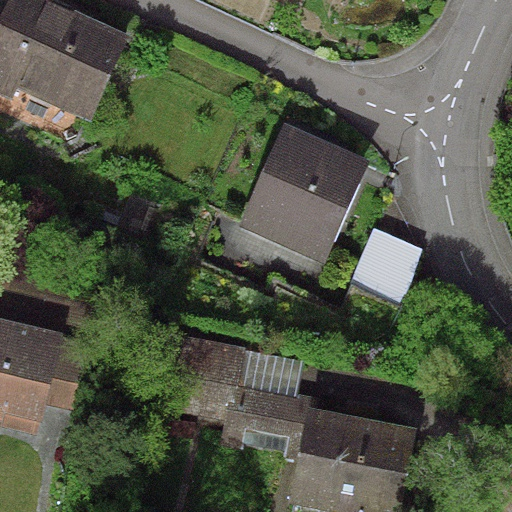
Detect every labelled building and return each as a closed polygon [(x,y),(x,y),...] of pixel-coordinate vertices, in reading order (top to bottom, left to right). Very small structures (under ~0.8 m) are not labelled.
[(129,36),(53,0),(8,0),(0,18),(0,94),(12,100),(18,87),(88,121),(129,36)] [(369,160),(285,124),(240,226),(325,263),(369,160)] [(422,248),(371,227),(348,284),(399,305),(422,248)] [(0,431),(2,425),(38,433),(44,402),(75,408),(99,297),(0,275),(0,431)] [(235,403),(238,386),(245,349),(245,348),(183,336),(170,410),(224,420),(227,402),(235,403)] [(304,360),(245,349),(238,386),(297,397),(298,393),(304,360)] [(235,403),(227,402),(224,420),(220,444),(300,459),(310,406),(311,396),(298,393),(297,397),(238,386),(235,403)] [(399,511),(417,427),(310,406),(300,459),(288,511),(399,511)]
